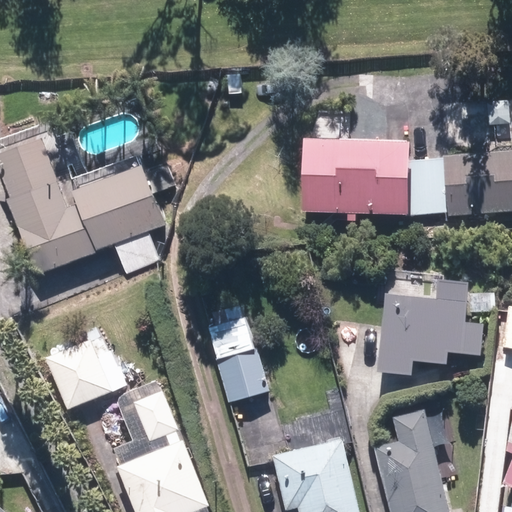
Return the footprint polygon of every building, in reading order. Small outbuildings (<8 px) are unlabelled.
[(309,211),(410,216),(455,212),(455,216),(511,212),(511,151),(451,156),(451,157),(418,160),(419,142),(312,137),(309,211)] [(182,185),(174,162),(157,168),(156,165),(84,189),(88,203),(77,207),(54,138),(6,154),(46,273),(103,254),(101,250),(119,244),(156,232),(174,226),(162,191),(182,185)] [(119,244),(129,272),(166,260),(156,232),(119,244)] [(444,299),(392,293),(383,370),(418,374),(420,360),(453,364),(455,351),(486,355),(490,324),(473,322),(477,282),(447,278),(444,299)] [(213,326),(233,402),(274,391),(262,347),(258,348),(249,316),(247,317),(244,305),(216,312),(220,324),(213,326)] [(95,339),(51,357),(72,409),(133,385),(121,355),(119,356),(116,349),(102,355),(95,339)] [(126,465),(123,466),(141,511),(215,511),(214,507),(217,506),(170,390),(167,391),(162,380),(129,394),(124,397),(123,402),(138,440),(119,448),(126,465)] [(394,511),(456,511),(430,409),(398,418),(404,439),(377,446),(394,511)] [(366,511),(348,438),(278,455),(291,509),(304,506),(305,511),(366,511)] [(13,511),(0,500),(0,511),(13,511)]
